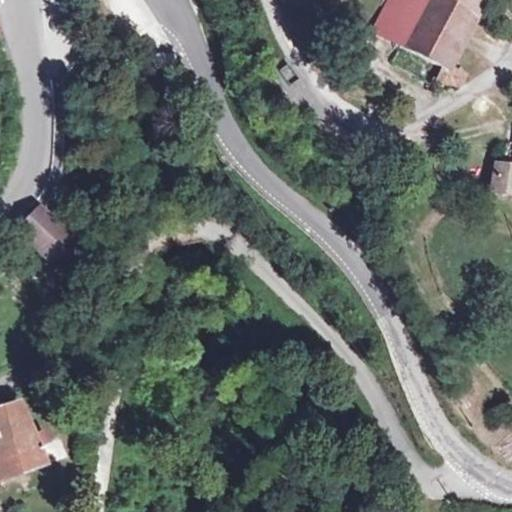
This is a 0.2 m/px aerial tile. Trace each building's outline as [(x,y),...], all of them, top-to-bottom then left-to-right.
[(497,0),(434,0),(433,4),(423,0),(385,0),(366,40),(457,84),(497,0)] [(511,171),(494,169),(491,203),(511,205),(511,171)] [(66,246),(40,219),(19,239),(45,267),(66,246)] [(0,495),(47,482),(27,409),(0,416),(0,495)] [(39,443),(43,458),(59,454),(55,439),(39,443)]
